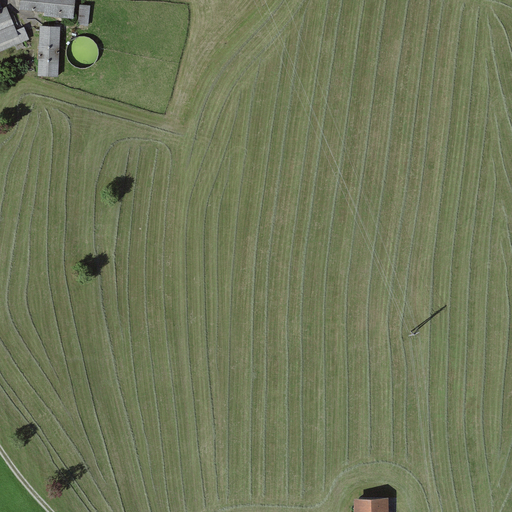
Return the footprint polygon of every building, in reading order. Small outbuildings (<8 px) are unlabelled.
[(76,0),(23,0),(22,9),(46,11),(45,17),(74,20),(76,0)] [(91,7),(83,6),(81,24),(89,25),(91,7)] [(0,52),(31,41),(25,27),(18,30),(9,7),(0,10),(0,52)] [(63,29),(42,27),(39,76),(59,78),(63,29)] [(93,66),(99,57),(97,46),(89,38),(78,38),(69,45),(67,56),(72,66),(83,70),(93,66)] [(391,511),(391,499),(358,499),(357,511),(391,511)]
